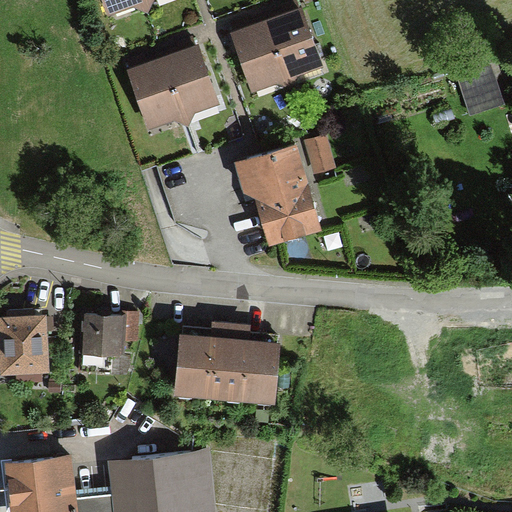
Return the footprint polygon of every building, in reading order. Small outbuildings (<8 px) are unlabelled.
[(105,0),(109,10),(133,1),(148,8),(151,0),(105,0)] [(303,0),(302,0),(231,26),(253,87),(277,78),(292,85),(299,70),(325,61),(303,0)] [(198,38),(126,64),(148,125),(172,116),(187,123),(194,108),(220,99),(198,38)] [(493,59),(456,71),(470,113),(506,101),(493,59)] [(327,130),(305,136),(314,170),(336,164),(327,130)] [(297,133),(235,151),(244,184),(256,188),(270,237),(323,221),(297,133)] [(140,309),(84,306),(83,370),(128,371),(131,363),(132,354),(122,354),(122,337),(139,339),(140,309)] [(23,317),(0,318),(0,363),(0,375),(16,375),(16,382),(42,381),(42,372),(49,372),(47,316),(23,317)] [(180,323),(175,385),(276,394),(281,332),(251,329),(252,322),(212,319),(212,326),(180,323)] [(425,367),(428,403),(478,399),(477,382),(511,379),(511,323),(485,326),(485,322),(466,324),(466,319),(439,321),(443,366),(425,367)] [(62,382),(49,381),(49,392),(62,392),(62,382)] [(269,408),(256,407),(256,419),(268,420),(269,408)] [(464,416),(421,412),(415,462),(459,467),(464,416)] [(111,494),(112,511),(216,511),(210,451),(107,460),(110,488),(111,494)] [(55,455),(4,461),(9,511),(112,511),(111,494),(76,498),(76,492),(71,453),(55,455)] [(0,511),(9,511),(4,461),(0,461),(0,511)] [(76,498),(111,494),(110,488),(76,492),(76,498)]
